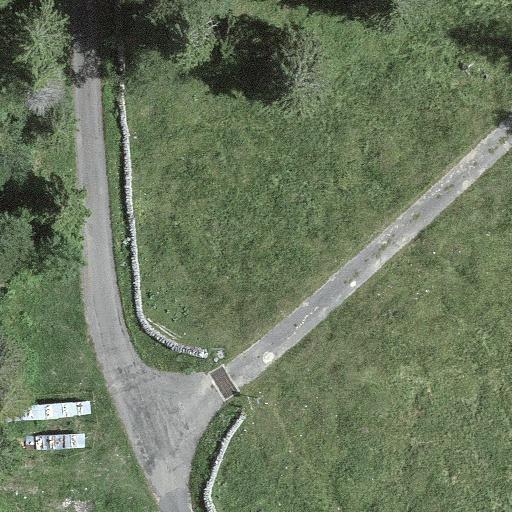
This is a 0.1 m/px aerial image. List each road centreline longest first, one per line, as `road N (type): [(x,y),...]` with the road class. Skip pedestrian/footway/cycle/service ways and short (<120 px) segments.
road 1 (track): [(172,511),(120,352),(95,190),(84,0)]
road 2 (track): [(511,142),(311,330),(143,439)]
